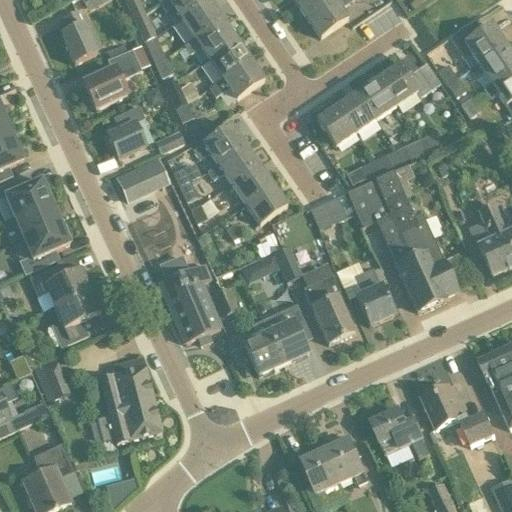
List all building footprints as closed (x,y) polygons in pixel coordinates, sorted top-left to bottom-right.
[(81,0),(88,14),(115,0),(81,0)] [(205,0),(168,0),(166,2),(160,6),(174,27),(180,22),(208,3),(205,0)] [(292,0),(291,1),(305,21),(333,2),(330,0),(292,0)] [(333,2),(305,21),(319,42),(347,23),(340,13),(354,3),(351,0),(337,0),(333,3),(333,2)] [(138,1),(125,7),(132,22),(144,17),(145,16),(138,1)] [(180,22),(194,42),(194,43),(221,23),(208,3),(180,22)] [(73,68),(96,57),(82,27),(81,27),(74,13),(62,19),(68,33),(59,37),(73,68)] [(145,16),(144,17),(132,22),(143,45),(155,40),(155,39),(145,16)] [(208,63),(235,44),(221,23),(194,43),(194,42),(184,49),(190,58),(200,51),(208,63)] [(462,62),(470,57),(477,67),(504,49),(491,28),(480,35),(473,25),(449,42),(462,62)] [(143,45),(144,45),(155,67),(165,63),(155,40),(156,40),(155,39),(155,40),(143,45)] [(235,44),(208,63),(221,82),(249,63),(235,44)] [(477,67),(490,88),(511,73),(511,60),(504,49),(477,67)] [(118,85),(140,75),(130,54),(106,65),(110,73),(82,87),(95,114),(125,100),(118,85)] [(161,82),(172,77),(165,63),(155,67),(161,82)] [(249,63),(221,82),(208,91),(215,101),(228,92),(235,103),(263,84),(249,63)] [(425,67),(405,81),(397,68),(377,82),(395,110),(415,96),(419,102),(439,88),(425,67)] [(446,88),(456,81),(447,68),(437,75),(446,88)] [(496,97),(511,121),(511,73),(490,88),(483,93),(489,102),(496,97)] [(456,81),(446,88),(455,102),(465,95),(456,81)] [(395,110),(377,82),(356,96),(375,123),(395,110)] [(185,107),(186,106),(175,84),(164,89),(175,112),(185,107)] [(162,104),(156,92),(144,98),(150,110),(162,104)] [(336,109),(355,137),(375,123),(356,96),(336,109)] [(468,122),(479,115),(470,102),(459,109),(468,122)] [(182,126),(193,121),(186,106),(185,107),(175,112),(182,126)] [(355,137),(336,109),(315,124),(324,136),(317,141),(323,150),(330,145),(334,151),(355,137)] [(144,150),(134,127),(144,122),(138,110),(113,122),(118,133),(106,139),(116,162),(144,150)] [(0,150),(13,145),(4,124),(0,125),(0,150)] [(209,157),(216,168),(217,168),(244,149),(229,129),(192,155),(199,164),(209,157)] [(160,158),(184,147),(178,135),(154,146),(160,158)] [(418,143),(418,145),(423,154),(438,147),(433,136),(418,143)] [(423,154),(418,145),(418,143),(403,150),(408,162),(423,154)] [(0,185),(12,180),(9,172),(22,166),(13,145),(0,150),(0,185)] [(231,189),(258,169),(244,149),(217,168),(216,168),(206,175),(213,184),(223,177),(231,189)] [(373,164),(378,176),(393,169),(388,157),(373,164)] [(157,164),(136,173),(146,195),(166,186),(157,164)] [(378,176),(373,164),(358,171),(364,183),(378,176)] [(443,301),(456,296),(406,185),(415,181),(409,168),(347,196),(362,230),(375,224),(416,315),(444,303),(443,301)] [(258,169),(231,189),(245,208),(272,189),(258,169)] [(178,191),(190,186),(183,172),(172,177),(178,191)] [(0,203),(4,202),(13,223),(50,207),(40,186),(27,191),(22,181),(0,190),(0,203)] [(190,186),(178,191),(186,207),(197,201),(190,186)] [(272,189),(245,208),(259,228),(286,209),(272,189)] [(319,234),(346,221),(337,201),(309,213),(319,234)] [(22,244),(59,228),(50,207),(13,223),(22,244)] [(196,228),(207,223),(200,208),(189,213),(196,228)] [(511,232),(504,236),(492,208),(477,214),(482,225),(467,231),(489,280),(506,273),(506,274),(511,271),(511,232)] [(244,239),(235,226),(225,233),(232,244),(244,239)] [(69,250),(59,228),(22,244),(30,262),(19,267),(25,280),(59,265),(54,256),(69,250)] [(256,248),(261,260),(280,251),(275,241),(274,241),(272,237),(270,238),(270,236),(258,242),(260,246),(256,248)] [(273,258),(286,286),(302,279),(289,251),(273,258)] [(247,287),(278,272),(272,260),(242,274),(247,287)] [(205,339),(219,333),(199,288),(209,283),(203,268),(158,288),(184,348),(197,343),(200,349),(208,346),(205,339)] [(81,273),(62,281),(57,270),(29,282),(38,302),(48,298),(54,312),(91,296),(81,273)] [(369,330),(393,319),(380,289),(387,286),(380,271),(373,274),(372,272),(353,280),(361,297),(355,300),(369,330)] [(352,338),(336,302),(341,299),(333,279),(302,292),(311,313),(327,349),(352,338)] [(12,284),(0,289),(0,300),(16,294),(12,284)] [(239,315),(229,291),(212,299),(222,322),(239,315)] [(91,296),(54,312),(60,325),(47,331),(47,335),(52,347),(55,350),(59,349),(60,352),(88,340),(82,327),(100,319),(91,296)] [(261,324),(281,369),(306,358),(291,325),(279,331),(274,318),(262,324),(261,324)] [(256,381),(281,369),(261,324),(251,328),(257,341),(241,348),(256,381)] [(6,340),(7,341),(1,343),(4,349),(17,344),(14,337),(6,340)] [(511,433),(511,348),(478,365),(487,384),(488,383),(511,433)] [(39,365),(35,356),(24,360),(28,370),(39,365)] [(114,443),(116,448),(162,437),(146,373),(100,383),(109,420),(97,423),(103,446),(114,443)] [(70,397),(65,385),(43,394),(47,406),(70,397)] [(422,402),(437,434),(459,424),(472,451),(495,440),(485,417),(470,423),(456,392),(451,394),(449,390),(422,402)] [(0,428),(3,427),(9,438),(30,428),(25,416),(10,422),(0,399),(0,428)] [(370,426),(385,459),(422,442),(415,427),(406,431),(398,413),(370,426)] [(340,487),(354,481),(358,491),(368,487),(347,440),(344,438),(335,442),(334,446),(335,450),(325,455),(339,488),(340,487)] [(34,511),(59,511),(71,507),(60,482),(74,476),(61,448),(33,461),(40,477),(22,485),(34,511)] [(325,455),(314,459),(313,457),(301,462),(302,465),(301,465),(321,510),(345,500),(340,487),(339,488),(325,455)] [(499,511),(511,511),(511,481),(490,491),(499,511)] [(135,484),(126,486),(129,500),(137,493),(135,484)] [(454,511),(442,487),(428,494),(436,511),(454,511)]
